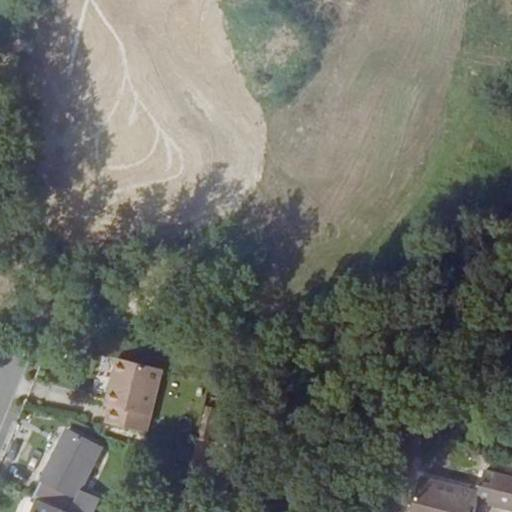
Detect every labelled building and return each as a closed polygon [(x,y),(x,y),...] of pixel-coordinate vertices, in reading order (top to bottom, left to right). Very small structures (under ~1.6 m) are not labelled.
[(128,420),(170,430),(186,367),(137,355),(127,400),(132,404),(128,420)] [(86,425),(55,494),(58,496),(93,510),(123,441),(86,425)] [(432,432),(422,430),(408,489),(418,491),(432,432)] [(200,509),(212,511),(221,511),(234,463),(212,458),(200,509)] [(493,487),(435,474),(426,511),(488,511),(490,502),(511,507),(511,475),(496,472),(493,487)] [(322,503),(326,488),(311,484),(307,499),(322,503)] [(98,511),(93,510),(58,496),(51,511),(98,511)]
